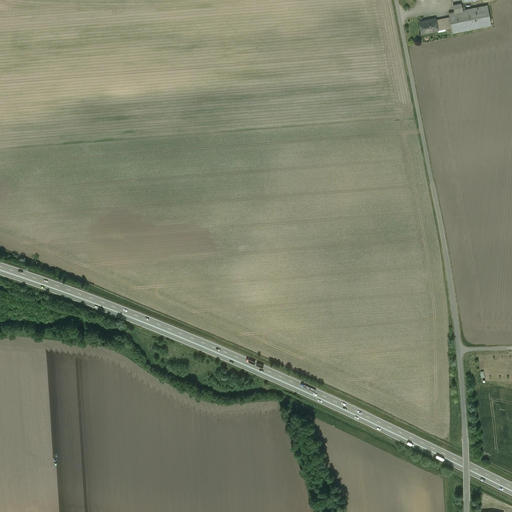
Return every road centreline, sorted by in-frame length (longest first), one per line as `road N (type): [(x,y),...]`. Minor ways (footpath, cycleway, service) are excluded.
road 1 (trunk): [(511,487),(152,320),(0,265)]
road 2 (trunk): [(0,271),(149,326),(511,493)]
road 3 (unclassified): [(459,348),(396,0)]
road 4 (unclassified): [(466,511),(459,348)]
